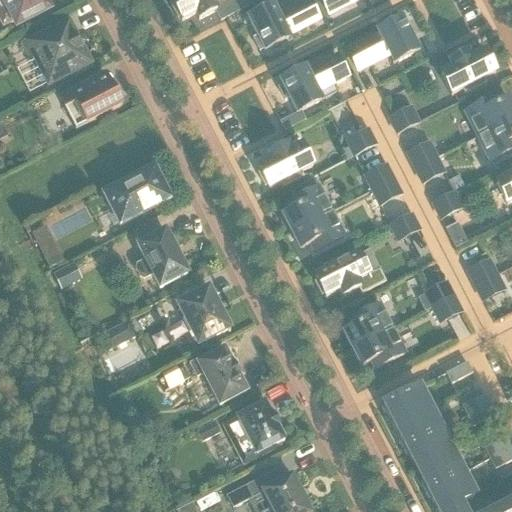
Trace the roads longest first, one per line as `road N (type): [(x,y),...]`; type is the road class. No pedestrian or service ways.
road 1 (residential): [(163,124),(318,423)]
road 2 (residential): [(347,407),(197,107)]
road 3 (residential): [(197,107),(407,0)]
road 4 (residential): [(99,0),(163,124)]
road 5 (residential): [(197,107),(139,0)]
